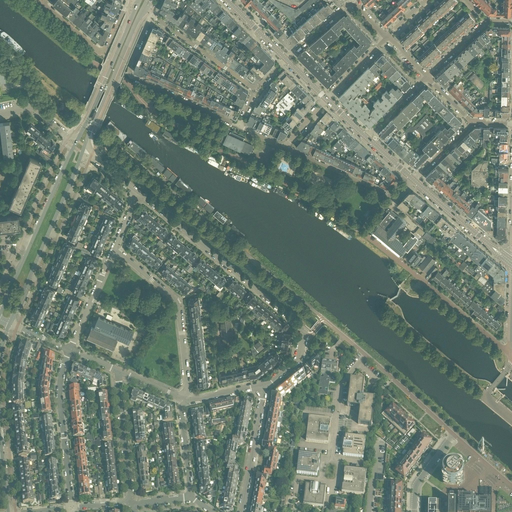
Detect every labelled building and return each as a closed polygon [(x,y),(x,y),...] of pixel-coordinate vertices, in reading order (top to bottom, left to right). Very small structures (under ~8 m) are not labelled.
[(55,0),(52,4),(65,14),(70,8),(60,0),(55,0)] [(165,0),(164,0),(163,4),(173,8),(175,9),(177,5),(165,0)] [(191,6),(194,9),(202,0),(196,0),(192,4),(191,6)] [(202,0),(194,9),(197,12),(208,0),(202,0)] [(200,15),(209,6),(215,0),(214,0),(208,0),(197,12),(200,15)] [(204,17),(205,16),(218,3),(215,0),(209,6),(210,7),(202,16),(204,17)] [(254,6),(257,10),(266,2),(264,0),(262,3),(260,0),(254,6)] [(257,10),(261,14),(267,8),(265,6),(271,1),(269,0),(268,0),(266,2),(257,10)] [(317,5),(320,8),(325,15),(326,15),(328,14),(328,13),(329,12),(330,12),(333,9),(331,7),(336,3),(338,5),(343,0),(335,0),(331,4),(330,5),(328,3),(325,6),(321,1),(319,3),(317,5)] [(375,7),(368,0),(362,0),(367,5),(369,4),(373,8),(375,7)] [(397,6),(395,8),(400,13),(403,10),(394,0),(393,2),(397,6)] [(394,0),(403,10),(404,10),(405,8),(403,6),(405,4),(400,0),(398,0),(398,1),(397,0),(394,0)] [(444,0),(443,2),(449,8),(453,4),(449,0),(444,0)] [(481,0),(478,4),(483,10),(489,4),(489,3),(490,1),(489,0),(487,0),(487,1),(485,0),(481,0)] [(438,1),(436,2),(445,12),(449,8),(443,2),(441,4),(438,1)] [(65,14),(69,17),(79,4),(78,2),(72,9),(70,8),(65,14)] [(437,7),(435,9),(441,16),(445,12),(436,2),(434,4),(437,7)] [(494,7),(493,7),(487,14),(488,15),(511,15),(511,14),(511,11),(504,11),(499,11),(499,9),(496,9),(497,8),(497,7),(496,6),(498,4),(497,2),(493,5),(494,7)] [(214,11),(215,12),(221,6),(218,3),(205,16),(207,18),(210,15),(210,14),(214,11)] [(504,5),(504,11),(511,11),(511,3),(499,3),(500,4),(504,5)] [(69,17),(72,20),(77,13),(76,12),(81,6),(79,4),(69,17)] [(163,4),(161,8),(177,15),(178,13),(176,12),(176,11),(174,10),(173,10),(173,8),(163,4)] [(483,10),(487,14),(493,7),(492,7),(489,4),(483,10)] [(261,14),(265,18),(277,7),(275,5),(271,8),(270,6),(267,8),(261,14)] [(316,8),(314,10),(322,18),(324,17),(324,16),(325,15),(320,8),(317,5),(315,7),(316,8)] [(389,5),(387,6),(397,16),(400,13),(395,8),(393,9),(389,5)] [(208,22),(210,23),(224,9),(221,6),(215,12),(216,14),(208,22)] [(390,12),(388,14),(393,20),(397,16),(387,6),(386,8),(390,12)] [(107,11),(106,13),(114,16),(116,12),(104,7),(103,9),(107,11)] [(174,20),(179,24),(190,8),(188,7),(182,15),(180,14),(180,15),(179,14),(174,20)] [(265,18),(269,22),(275,16),(273,14),(275,12),(276,13),(278,11),(279,9),(277,7),(265,18)] [(72,20),(75,22),(85,10),(84,8),(78,15),(77,13),(72,20)] [(177,15),(161,8),(161,9),(160,10),(161,11),(163,13),(164,13),(174,20),(179,14),(178,13),(177,15)] [(179,24),(182,26),(187,19),(186,18),(188,15),(190,16),(194,10),(192,9),(190,8),(179,24)] [(293,8),(289,19),(291,21),(298,16),(296,13),(296,10),(293,8)] [(314,14),(312,15),(318,22),(319,22),(320,21),(320,20),(322,18),(314,10),(313,8),(311,10),(314,14)] [(429,8),(428,10),(436,20),(441,16),(435,9),(434,8),(431,11),(429,8)] [(220,17),(221,18),(227,12),(224,9),(210,23),(213,25),(215,23),(214,22),(220,17)] [(75,22),(78,25),(84,19),(82,18),(87,11),(85,10),(75,22)] [(96,10),(96,13),(112,20),(114,16),(106,13),(106,15),(96,10)] [(428,14),(425,16),(432,24),(436,20),(428,10),(426,12),(428,14)] [(275,16),(269,22),(271,24),(273,26),(284,15),(284,14),(282,12),(280,11),(279,12),(280,13),(276,17),(275,16)] [(382,11),(380,13),(390,23),(393,20),(388,14),(386,15),(382,11)] [(218,23),(220,25),(230,15),(227,12),(221,18),(220,19),(221,21),(218,23)] [(310,17),(308,19),(314,25),(315,25),(316,24),(316,23),(318,22),(312,15),(309,12),(308,13),(307,14),(310,17)] [(468,12),(464,16),(473,25),(475,24),(472,21),(474,18),(468,12)] [(78,25),(82,28),(91,16),(92,14),(91,13),(85,20),(84,19),(78,25)] [(104,19),(103,21),(111,24),(112,20),(96,13),(97,17),(100,17),(104,19)] [(390,23),(380,13),(379,14),(383,19),(381,20),(386,26),(390,23)] [(104,61),(103,63),(103,64),(104,64),(104,63),(105,61),(110,51),(115,38),(122,23),(125,14),(111,46),(104,61)] [(182,26),(186,29),(195,16),(193,14),(189,20),(187,19),(182,26)] [(186,29),(189,31),(194,24),(193,23),(197,17),(199,18),(200,16),(197,14),(195,16),(186,29)] [(337,22),(341,27),(344,25),(342,23),(349,17),(346,14),(341,18),(337,22)] [(226,23),(227,24),(233,18),(230,15),(220,25),(217,29),(218,30),(226,23)] [(273,26),(277,30),(285,22),(283,20),(286,16),(284,15),(273,26)] [(82,28),(85,31),(90,24),(89,23),(93,18),(91,16),(82,28)] [(193,34),(203,19),(200,16),(199,18),(200,19),(196,25),(194,24),(189,31),(193,34)] [(421,16),(419,18),(428,28),(432,24),(425,16),(423,18),(421,16)] [(464,16),(460,20),(466,26),(468,24),(471,27),(473,25),(464,16)] [(301,19),(304,22),(310,29),(311,27),(312,27),(314,26),(313,25),(314,25),(308,19),(306,20),(303,17),(302,18),(301,19)] [(342,23),(344,25),(348,28),(354,22),(350,18),(349,17),(342,23)] [(221,33),(223,34),(236,21),(233,18),(227,24),(228,26),(221,33)] [(417,24),(418,25),(424,31),(428,28),(419,18),(417,20),(419,22),(417,24)] [(193,34),(196,36),(203,27),(201,26),(204,23),(205,24),(207,22),(203,19),(193,34)] [(291,21),(290,22),(296,29),(302,35),(304,34),(306,33),(306,32),(300,26),(298,27),(295,24),(294,25),(292,23),(295,20),(295,19),(294,19),(291,21)] [(85,31),(88,34),(96,24),(97,23),(95,20),(94,21),(95,22),(92,26),(90,24),(85,31)] [(274,32),(278,36),(286,28),(284,27),(286,25),(288,22),(286,20),(285,22),(277,30),(274,32)] [(297,22),(300,26),(306,32),(308,31),(310,30),(310,29),(304,22),(302,24),(299,20),(298,21),(297,22)] [(460,20),(455,24),(464,33),(466,32),(463,29),(466,26),(460,20)] [(99,38),(97,40),(100,43),(102,43),(103,41),(108,31),(111,24),(103,21),(100,25),(104,28),(104,29),(103,31),(102,34),(100,33),(99,38)] [(232,29),(233,30),(239,24),(236,21),(223,34),(225,36),(232,29)] [(331,27),(338,34),(342,31),(339,29),(341,27),(337,22),(331,27)] [(348,28),(352,33),(359,27),(354,22),(348,28)] [(88,34),(91,36),(97,30),(95,29),(98,25),(96,24),(88,34)] [(230,40),(231,39),(242,27),(239,24),(233,30),(235,32),(228,38),(230,40)] [(412,24),(411,26),(419,35),(424,31),(418,25),(415,27),(412,24)] [(455,24),(451,27),(457,34),(460,32),(463,35),(464,33),(455,24)] [(152,29),(151,30),(159,34),(164,36),(165,36),(165,35),(164,35),(166,33),(156,25),(153,26),(153,27),(152,29)] [(412,31),(409,33),(415,39),(419,35),(411,26),(409,28),(412,31)] [(120,81),(135,46),(143,27),(142,27),(128,61),(119,81),(120,81)] [(196,36),(200,39),(209,28),(207,27),(205,29),(203,27),(196,36)] [(238,35),(239,36),(245,30),(242,27),(231,39),(233,40),(238,35)] [(290,29),(293,33),(298,39),(300,37),(300,38),(302,36),(302,35),(296,29),(295,30),(292,27),(290,29)] [(327,30),(326,31),(333,39),(335,41),(340,36),(338,34),(331,27),(327,30)] [(352,33),(357,39),(364,33),(359,27),(352,33)] [(451,27),(447,31),(456,41),(458,39),(456,37),(458,35),(457,34),(451,27)] [(205,42),(210,35),(211,33),(209,31),(210,29),(209,28),(200,39),(205,42)] [(278,36),(285,44),(287,37),(286,36),(288,34),(289,30),(287,28),(286,28),(278,36)] [(96,40),(97,40),(99,38),(100,33),(97,30),(91,36),(96,40)] [(150,34),(165,41),(168,37),(164,36),(163,37),(158,35),(159,34),(151,30),(150,34)] [(234,44),(236,46),(248,34),(245,30),(239,36),(238,38),(239,39),(234,44)] [(287,37),(285,44),(288,47),(289,48),(290,47),(299,39),(298,39),(293,33),(292,34),(289,30),(288,34),(288,33),(290,35),(287,37)] [(490,38),(488,36),(488,33),(485,30),(480,34),(488,42),(490,41),(490,39),(489,39),(490,38)] [(325,32),(321,36),(329,46),(332,43),(330,41),(333,39),(326,31),(325,32)] [(447,31),(443,35),(450,43),(452,41),(454,43),(456,41),(447,31)] [(205,42),(209,45),(216,35),(217,34),(215,32),(214,33),(211,36),(210,35),(205,42)] [(404,32),(402,34),(411,43),(415,39),(409,33),(407,35),(404,32)] [(357,39),(361,43),(362,41),(367,36),(364,33),(357,39)] [(150,34),(148,38),(156,41),(157,40),(161,42),(161,43),(163,44),(163,45),(165,42),(164,42),(165,41),(150,34)] [(244,41),(245,42),(251,37),(248,34),(236,46),(238,47),(239,48),(242,46),(240,45),(244,41)] [(411,43),(402,34),(400,35),(403,38),(401,41),(407,47),(411,43)] [(480,34),(477,37),(486,47),(487,48),(490,45),(488,42),(480,34)] [(209,45),(213,48),(218,41),(215,39),(217,38),(217,37),(218,36),(216,35),(209,45)] [(443,35),(439,39),(447,49),(449,47),(447,45),(450,43),(443,35)] [(164,46),(166,47),(173,38),(172,38),(172,37),(170,36),(169,36),(168,37),(165,41),(164,42),(165,42),(166,43),(164,46)] [(329,46),(321,36),(316,40),(315,40),(322,48),(325,46),(327,48),(329,46)] [(367,36),(362,41),(367,46),(372,41),(368,37),(368,36),(367,36)] [(247,44),(243,48),(244,50),(254,40),(251,37),(245,42),(247,44)] [(477,37),(474,40),(480,47),(482,45),(484,48),(486,47),(477,37)] [(155,43),(156,41),(148,38),(146,42),(159,47),(160,45),(155,43)] [(174,39),(173,38),(166,47),(170,50),(176,41),(176,40),(174,39)] [(218,41),(213,48),(217,51),(222,44),(224,42),(220,39),(218,41)] [(439,39),(434,43),(440,50),(441,51),(444,48),(446,51),(447,49),(439,39)] [(254,40),(244,50),(246,51),(250,47),(251,49),(257,43),(254,40)] [(314,50),(317,53),(322,48),(315,40),(314,41),(314,42),(310,46),(314,50)] [(474,40),(470,44),(480,54),(482,56),(484,54),(482,52),(481,51),(480,49),(481,47),(480,47),(474,40)] [(170,50),(173,52),(180,43),(179,43),(179,42),(177,41),(176,41),(170,50)] [(361,43),(359,45),(364,49),(367,46),(362,41),(361,43)] [(181,44),(180,43),(173,52),(175,53),(177,55),(183,46),(183,45),(181,44)] [(216,54),(219,56),(227,45),(225,43),(225,44),(224,45),(222,44),(217,51),(216,54)] [(249,56),(251,57),(261,47),(257,43),(251,49),(254,51),(249,56)] [(434,43),(430,47),(439,57),(441,55),(438,52),(440,50),(434,43)] [(470,44),(467,47),(474,54),(476,52),(478,55),(480,54),(470,44)] [(229,46),(227,45),(219,56),(223,59),(227,52),(226,51),(228,47),(229,46)] [(354,45),(351,48),(356,53),(358,55),(364,49),(359,45),(357,47),(354,45)] [(152,50),(144,46),(144,47),(143,51),(150,54),(154,56),(155,56),(156,54),(155,54),(155,52),(152,50)] [(179,56),(180,57),(187,48),(186,48),(186,47),(184,46),(183,46),(177,55),(179,56)] [(223,59),(226,61),(236,47),(234,46),(229,53),(227,52),(223,59)] [(226,61),(230,64),(234,57),(233,56),(238,49),(236,47),(226,61)] [(251,57),(259,65),(263,61),(266,63),(270,59),(270,60),(272,58),(261,47),(251,57)] [(297,56),(303,61),(310,54),(313,51),(308,47),(305,49),(297,56)] [(430,47),(426,51),(432,57),(434,55),(437,58),(439,57),(430,47)] [(467,47),(464,50),(473,60),(475,58),(472,56),(474,54),(467,47)] [(184,56),(186,57),(190,51),(190,50),(188,49),(187,48),(180,57),(182,58),(184,56)] [(345,52),(346,53),(353,60),(354,59),(358,55),(356,53),(351,48),(347,51),(346,51),(345,52)] [(471,65),(473,67),(477,64),(473,60),(464,50),(460,53),(467,61),(468,59),(470,60),(473,63),(471,65)] [(146,59),(147,58),(148,58),(149,57),(150,54),(143,51),(139,58),(142,59),(146,61),(148,62),(148,61),(148,60),(146,59)] [(184,60),(187,62),(194,53),(193,53),(193,52),(191,51),(190,51),(186,57),(184,60)] [(310,54),(303,61),(308,66),(318,56),(313,51),(310,54)] [(426,51),(422,55),(431,64),(433,63),(430,60),(432,57),(426,51)] [(237,59),(234,57),(230,64),(234,67),(240,59),(243,54),(244,54),(241,52),(238,57),(239,57),(237,59)] [(187,62),(191,65),(197,56),(197,55),(195,54),(194,53),(187,62)] [(346,53),(341,58),(348,65),(352,61),(353,60),(346,53)] [(460,53),(456,57),(467,68),(469,66),(465,62),(467,61),(460,53)] [(234,67),(239,70),(245,62),(242,60),(245,56),(243,54),(240,59),(234,67)] [(431,64),(422,55),(418,59),(424,65),(426,63),(429,66),(431,64)] [(191,65),(194,68),(201,59),(200,58),(200,57),(198,56),(197,56),(191,65)] [(318,56),(308,66),(313,71),(323,61),(318,56)] [(379,56),(374,62),(377,64),(379,63),(380,64),(380,65),(384,61),(379,56)] [(456,57),(453,60),(460,67),(462,66),(465,70),(467,68),(456,57)] [(471,69),(470,70),(468,71),(463,77),(467,80),(469,78),(481,90),(482,90),(481,89),(485,85),(485,83),(475,73),(488,61),(484,57),(477,64),(473,67),(471,69)] [(136,73),(137,74),(141,66),(142,65),(140,64),(142,59),(139,58),(134,71),(136,72),(136,73)] [(239,70),(244,74),(248,68),(250,65),(247,63),(250,59),(248,58),(245,62),(239,70)] [(250,64),(252,66),(261,75),(275,62),(275,60),(272,58),(270,60),(270,59),(266,63),(263,61),(259,65),(260,67),(259,67),(254,62),(253,62),(253,61),(251,63),(250,64)] [(341,58),(336,63),(343,70),(344,69),(348,65),(341,58)] [(383,69),(384,70),(392,63),(387,58),(384,61),(380,65),(383,67),(383,69)] [(199,67),(204,61),(204,60),(202,59),(201,59),(194,68),(193,69),(195,70),(198,66),(199,67)] [(148,62),(142,75),(143,75),(144,77),(145,76),(146,77),(149,69),(147,69),(148,67),(149,64),(150,63),(150,61),(148,60),(148,61),(148,62)] [(323,61),(313,71),(318,76),(328,66),(328,65),(326,63),(323,60),(323,61)] [(453,60),(449,63),(461,76),(463,74),(458,69),(460,67),(453,60)] [(141,66),(137,74),(139,74),(140,74),(142,75),(148,62),(146,61),(143,66),(141,66)] [(198,76),(200,74),(201,72),(207,63),(206,62),(205,61),(204,61),(199,67),(201,68),(197,75),(198,76)] [(374,62),(368,67),(376,75),(379,72),(380,71),(378,69),(377,70),(376,69),(379,66),(377,64),(374,62)] [(207,63),(201,72),(203,73),(205,71),(207,72),(211,66),(211,65),(209,64),(208,64),(207,63)] [(332,74),(335,78),(338,75),(342,71),(343,70),(336,63),(333,66),(337,69),(332,74)] [(386,73),(389,76),(397,68),(392,63),(384,70),(381,74),(383,76),(386,73)] [(462,76),(461,76),(449,63),(446,66),(453,74),(454,72),(460,78),(462,76)] [(148,78),(149,78),(154,67),(155,67),(153,66),(151,70),(149,69),(146,77),(147,78),(148,78)] [(206,76),(208,77),(215,69),(214,68),(213,67),(212,66),(211,66),(207,72),(208,73),(206,76)] [(254,71),(252,72),(258,79),(261,75),(252,66),(250,68),(254,71)] [(328,66),(318,76),(322,81),(330,74),(330,73),(332,70),(328,66)] [(446,66),(442,70),(452,80),(454,78),(451,75),(453,74),(446,66)] [(153,80),(157,73),(158,69),(154,67),(149,78),(151,79),(152,80),(153,80)] [(368,67),(363,73),(371,81),(373,78),(375,80),(378,77),(376,75),(368,67)] [(165,86),(166,86),(174,70),(174,69),(172,68),(167,78),(166,77),(162,84),(163,85),(164,86),(165,86)] [(248,68),(244,74),(254,81),(256,81),(258,79),(252,72),(248,68)] [(389,76),(394,81),(402,73),(397,68),(389,76)] [(212,76),(213,77),(218,71),(218,70),(216,69),(215,69),(208,77),(210,79),(212,76)] [(173,89),(174,90),(182,71),(180,70),(175,81),(174,81),(170,88),(171,88),(172,89),(173,89)] [(275,82),(277,83),(283,78),(283,77),(284,76),(285,76),(286,75),(287,74),(286,72),(286,71),(285,70),(284,70),(283,70),(278,75),(280,77),(275,82)] [(442,70),(439,73),(446,80),(448,78),(450,81),(452,80),(442,70)] [(156,81),(158,82),(159,80),(159,81),(160,79),(160,78),(160,76),(161,76),(162,72),(160,71),(159,74),(157,73),(153,80),(154,80),(155,82),(156,81)] [(178,91),(181,84),(179,83),(184,73),(182,71),(174,90),(176,91),(177,92),(178,91)] [(213,81),(215,82),(221,73),(220,73),(220,72),(219,71),(218,71),(213,77),(211,80),(213,81)] [(172,73),(166,86),(168,87),(168,88),(170,88),(174,81),(173,81),(175,77),(173,76),(175,74),(172,73)] [(219,81),(220,82),(225,76),(225,75),(223,74),(222,74),(221,73),(215,82),(217,83),(219,81)] [(330,74),(322,81),(327,86),(328,86),(335,78),(332,74),(330,73),(330,74)] [(363,73),(359,77),(365,83),(368,81),(369,82),(371,81),(363,73)] [(399,85),(400,85),(406,78),(402,73),(394,81),(395,82),(397,82),(399,85)] [(435,77),(448,90),(452,86),(451,85),(446,80),(439,73),(435,76),(435,77)] [(283,80),(285,82),(290,77),(290,76),(289,74),(288,75),(287,74),(286,75),(285,76),(284,76),(283,77),(283,78),(277,83),(278,85),(283,80)] [(183,95),(185,95),(191,83),(189,82),(192,77),(189,76),(187,81),(182,93),(184,94),(183,95)] [(220,82),(219,85),(220,86),(222,87),(228,79),(227,78),(227,77),(226,76),(225,76),(220,82)] [(283,91),(284,90),(289,84),(291,83),(292,82),(294,80),(292,79),(293,78),(291,77),(290,77),(285,82),(287,84),(285,86),(281,89),(283,91)] [(359,77),(355,81),(364,90),(366,88),(364,85),(365,83),(359,77)] [(400,85),(398,87),(403,92),(411,84),(411,82),(406,78),(400,85)] [(225,86),(227,87),(232,81),(231,80),(230,79),(229,79),(228,79),(222,87),(223,89),(224,88),(225,86)] [(181,84),(178,91),(182,93),(187,81),(183,80),(181,84)] [(193,98),(196,91),(198,87),(196,86),(199,81),(197,80),(194,85),(189,97),(193,98)] [(289,91),(297,83),(297,82),(296,81),(295,81),(294,80),(292,82),(291,83),(289,84),(284,90),(285,92),(287,89),(289,91)] [(227,91),(229,92),(235,84),(235,83),(233,81),(232,81),(227,87),(229,88),(227,91)] [(279,87),(276,84),(273,81),(270,84),(272,86),(271,87),(277,91),(279,89),(277,88),(279,87)] [(355,81),(351,86),(357,92),(357,91),(359,90),(362,92),(364,90),(355,81)] [(448,90),(451,93),(461,83),(462,83),(461,81),(457,85),(456,83),(452,86),(448,90)] [(191,83),(185,95),(187,96),(189,97),(194,85),(191,83)] [(196,91),(193,98),(193,99),(194,99),(195,100),(196,100),(197,100),(202,89),(204,84),(202,83),(200,88),(198,87),(196,91)] [(290,109),(291,107),(292,105),(290,103),(292,100),(294,99),(294,98),(304,89),(298,84),(297,83),(289,91),(287,94),(284,97),(281,100),(280,101),(278,103),(276,105),(285,114),(286,112),(290,109)] [(372,90),(374,92),(376,90),(377,91),(382,86),(379,83),(377,85),(376,84),(375,85),(376,86),(372,90)] [(451,93),(454,96),(460,91),(462,89),(460,88),(463,85),(461,83),(451,93)] [(201,102),(204,95),(202,94),(205,89),(206,86),(204,84),(202,89),(197,100),(198,101),(199,102),(201,102)] [(234,92),(239,86),(237,84),(236,84),(235,84),(229,92),(228,93),(230,95),(232,91),(234,92)] [(245,98),(248,92),(239,86),(234,92),(238,93),(237,95),(245,98)] [(351,86),(347,90),(353,95),(354,96),(358,92),(357,91),(357,92),(351,86)] [(390,89),(391,91),(397,97),(403,92),(398,87),(396,89),(393,86),(390,89)] [(268,91),(277,97),(278,95),(276,93),(277,91),(271,87),(269,88),(269,90),(268,91)] [(424,87),(418,94),(419,96),(419,97),(420,98),(419,98),(422,101),(424,103),(426,101),(424,99),(422,96),(424,94),(423,94),(429,88),(428,87),(426,88),(424,87)] [(204,103),(205,104),(210,92),(211,89),(210,88),(209,90),(206,96),(204,95),(201,102),(202,103),(204,103)] [(425,96),(433,105),(435,103),(440,99),(429,88),(423,94),(424,94),(425,96)] [(460,91),(454,96),(457,99),(468,89),(466,88),(465,90),(463,88),(462,89),(460,91)] [(206,105),(208,106),(212,98),(210,97),(212,93),(214,93),(215,91),(211,89),(210,92),(205,104),(206,104),(206,105)] [(294,98),(294,99),(295,98),(297,99),(296,100),(298,102),(307,93),(304,89),(294,98)] [(468,89),(457,99),(460,103),(466,97),(469,94),(467,93),(470,90),(468,89)] [(346,104),(352,97),(353,95),(347,90),(339,97),(346,104)] [(386,90),(384,93),(393,102),(397,97),(391,91),(389,93),(386,90)] [(274,100),(277,97),(268,91),(268,92),(266,93),(266,94),(266,95),(274,100)] [(301,107),(311,97),(307,93),(298,102),(296,104),(298,106),(299,105),(301,107)] [(384,98),(383,99),(389,106),(393,102),(384,93),(382,95),(384,98)] [(418,94),(412,99),(419,106),(422,103),(421,102),(422,101),(419,98),(420,98),(419,97),(419,96),(418,94)] [(460,103),(464,106),(475,95),(473,94),(471,96),(469,94),(466,97),(460,103)] [(501,102),(501,104),(509,104),(509,101),(510,101),(510,99),(495,99),(492,99),(492,94),(490,94),(490,101),(496,101),(496,102),(501,102)] [(234,117),(236,118),(242,106),(242,105),(245,98),(237,95),(235,99),(234,101),(240,104),(239,105),(238,104),(236,109),(235,109),(232,117),(234,118),(234,117)] [(264,98),(263,98),(270,102),(272,104),(273,102),(274,100),(266,95),(265,95),(264,96),(264,98)] [(464,106),(467,109),(472,103),(471,102),(476,97),(475,95),(464,106)] [(346,104),(350,107),(359,98),(357,96),(354,99),(352,97),(346,104)] [(211,107),(212,107),(217,98),(215,97),(214,99),(212,98),(208,106),(211,107)] [(219,110),(220,111),(226,98),(224,97),(222,103),(220,102),(216,109),(218,110),(219,110)] [(290,103),(292,105),(298,110),(302,114),(303,115),(306,111),(306,112),(308,110),(307,110),(314,102),(315,102),(315,100),(314,100),(311,97),(301,107),(299,105),(298,106),(296,104),(295,103),(294,102),(292,100),(290,103)] [(489,116),(489,107),(484,106),(484,103),(482,103),(482,100),(484,100),(484,98),(483,97),(481,98),(482,99),(480,102),(480,104),(479,115),(489,116)] [(262,100),(261,102),(270,107),(270,108),(273,104),(272,104),(270,102),(263,98),(262,99),(262,100)] [(350,107),(355,112),(361,105),(360,105),(362,103),(360,102),(361,100),(359,98),(350,107)] [(378,99),(376,101),(385,110),(389,106),(383,99),(381,101),(378,99)] [(412,99),(408,104),(415,111),(420,106),(419,106),(412,99)] [(433,105),(438,110),(440,108),(441,109),(445,104),(440,99),(435,103),(433,105)] [(85,106),(83,111),(82,112),(85,114),(87,115),(90,116),(87,122),(88,123),(91,124),(92,121),(92,120),(96,122),(98,123),(101,124),(102,123),(102,122),(106,114),(105,114),(88,101),(87,101),(85,106)] [(227,114),(228,115),(234,102),(232,101),(229,106),(228,105),(224,113),(227,114)] [(376,106),(374,108),(381,114),(385,110),(376,101),(373,104),(376,106)] [(271,108),(270,108),(261,102),(260,102),(259,103),(259,105),(265,109),(266,107),(270,110),(271,108)] [(467,109),(470,112),(479,103),(477,102),(474,105),(472,103),(467,109)] [(473,115),(479,115),(480,104),(479,103),(470,112),(473,115)] [(355,112),(358,116),(367,107),(365,104),(362,107),(361,105),(355,112)] [(408,104),(402,109),(410,116),(415,111),(408,104)] [(438,110),(443,115),(445,113),(446,114),(450,109),(445,104),(441,109),(440,108),(438,110)] [(269,112),(265,109),(259,105),(258,107),(255,106),(253,110),(260,113),(261,111),(268,114),(269,112)] [(295,111),(294,112),(300,117),(301,117),(302,116),(302,115),(302,114),(298,110),(292,105),(291,107),(292,108),(295,111)] [(128,109),(128,110),(137,116),(138,116),(139,115),(139,113),(130,107),(129,108),(128,109)] [(360,117),(363,120),(369,113),(367,111),(368,111),(369,112),(371,110),(370,109),(367,107),(358,116),(359,117),(360,117)] [(489,107),(489,116),(508,116),(509,115),(509,110),(498,110),(495,110),(495,107),(489,107)] [(372,111),(371,113),(376,119),(381,114),(374,108),(372,110),(372,111)] [(402,109),(398,114),(405,121),(410,116),(402,109)] [(445,124),(448,120),(450,118),(451,119),(455,114),(450,109),(446,114),(445,113),(443,115),(446,118),(442,121),(442,122),(444,124),(445,123),(445,124)] [(294,112),(290,116),(296,121),(298,120),(299,120),(300,118),(300,117),(294,112)] [(321,127),(331,116),(327,112),(321,119),(325,122),(323,123),(322,124),(319,121),(317,123),(321,127)] [(369,113),(363,120),(364,121),(365,122),(369,126),(374,122),(374,121),(375,121),(375,120),(376,119),(371,113),(370,113),(369,113)] [(296,121),(290,116),(288,114),(285,118),(286,120),(293,125),(294,125),(295,124),(295,123),(296,121)] [(398,114),(392,120),(400,126),(403,123),(404,124),(406,123),(405,122),(405,121),(398,114)] [(421,146),(426,151),(430,155),(434,151),(427,144),(427,143),(422,139),(424,137),(427,134),(424,132),(434,122),(431,118),(429,116),(427,114),(414,126),(412,124),(412,125),(405,131),(406,132),(408,134),(411,137),(413,139),(421,146)] [(451,125),(450,125),(452,127),(454,124),(455,125),(460,119),(455,114),(451,119),(450,118),(448,120),(452,124),(451,125)] [(250,125),(252,125),(255,118),(251,116),(247,123),(248,124),(249,125),(250,125)] [(264,131),(269,120),(268,119),(269,117),(267,116),(265,118),(260,129),(261,130),(262,131),(263,131),(264,131)] [(330,126),(335,120),(331,116),(321,127),(323,129),(327,124),(330,126)] [(260,121),(257,128),(259,129),(260,129),(265,118),(264,117),(262,120),(261,119),(260,120),(260,121)] [(256,127),(257,128),(260,121),(260,120),(255,118),(252,125),(254,126),(254,127),(256,128),(256,127)] [(293,125),(286,120),(285,118),(281,123),(289,130),(291,128),(292,128),(293,127),(292,126),(293,125)] [(270,134),(272,135),(275,129),(275,128),(271,126),(272,121),(270,119),(269,120),(264,131),(265,132),(268,133),(270,134)] [(449,128),(450,129),(452,130),(453,130),(454,131),(461,124),(460,123),(462,121),(460,119),(455,125),(454,124),(452,127),(450,125),(448,127),(449,128)] [(147,122),(147,123),(156,129),(158,129),(158,127),(158,126),(149,120),(148,121),(147,122)] [(328,128),(325,131),(327,133),(329,135),(339,123),(335,120),(330,126),(331,128),(329,130),(328,128)] [(379,135),(383,138),(391,130),(395,126),(399,129),(401,127),(400,126),(392,120),(379,133),(379,135)] [(0,123),(0,131),(10,130),(9,122),(0,123)] [(28,135),(29,135),(35,128),(30,124),(28,123),(24,128),(25,129),(25,130),(29,134),(28,135)] [(323,129),(321,127),(317,123),(315,125),(315,126),(314,128),(320,133),(324,129),(323,129)] [(335,135),(343,127),(339,123),(329,135),(327,136),(331,140),(335,135)] [(403,130),(405,131),(412,125),(409,123),(408,124),(408,125),(403,130)] [(108,126),(116,133),(118,133),(119,132),(119,130),(111,124),(109,124),(108,125),(108,126)] [(440,128),(441,128),(449,136),(454,131),(453,130),(452,130),(450,129),(449,128),(448,129),(445,126),(444,125),(440,128)] [(275,136),(277,137),(281,129),(275,127),(275,128),(275,129),(272,135),(273,136),(274,136),(275,136)] [(283,131),(281,129),(277,137),(278,138),(279,139),(280,138),(282,139),(289,131),(285,128),(285,127),(283,131)] [(339,139),(347,131),(343,127),(335,135),(338,138),(339,139)] [(469,133),(475,139),(477,137),(479,137),(479,136),(479,127),(475,127),(469,133)] [(30,135),(34,138),(40,132),(35,128),(29,135),(29,136),(30,135)] [(316,137),(320,133),(314,128),(313,129),(311,129),(310,131),(311,132),(310,132),(316,137)] [(437,134),(444,141),(449,136),(441,128),(436,133),(437,134)] [(0,131),(0,132),(1,140),(11,139),(10,130),(0,131)] [(383,138),(387,142),(393,136),(392,134),(393,132),(391,130),(383,138)] [(229,131),(229,134),(228,134),(225,133),(224,135),(221,134),(219,138),(222,139),(221,141),(224,143),(223,143),(240,151),(240,150),(249,154),(250,151),(252,153),(254,149),(252,149),(253,146),(244,142),(245,141),(243,141),(245,139),(229,131)] [(338,149),(351,134),(347,131),(339,139),(342,142),(340,144),(337,141),(334,145),(338,149)] [(34,139),(39,143),(45,135),(42,132),(42,133),(40,132),(34,138),(34,139)] [(165,133),(165,135),(174,140),(176,140),(177,138),(176,137),(167,132),(166,132),(165,133)] [(309,133),(306,136),(309,137),(312,138),(314,139),(314,140),(315,140),(317,138),(316,137),(310,132),(310,133),(309,133)] [(466,136),(472,142),(476,146),(477,144),(474,141),(475,139),(469,133),(466,136)] [(338,149),(336,150),(341,152),(342,151),(341,150),(344,146),(345,145),(347,147),(355,138),(351,134),(338,149)] [(437,134),(432,139),(439,146),(444,141),(437,134)] [(39,143),(43,147),(49,140),(48,138),(45,135),(39,143)] [(387,142),(392,147),(400,139),(394,135),(393,136),(387,142)] [(463,139),(473,149),(474,148),(470,144),(472,142),(466,136),(463,139)] [(352,149),(359,142),(355,138),(347,147),(351,150),(352,149)] [(392,147),(397,152),(405,144),(402,141),(403,140),(401,138),(400,139),(392,147)] [(1,140),(2,148),(12,147),(11,139),(1,140)] [(432,139),(427,144),(434,151),(439,146),(432,139)] [(463,139),(460,142),(466,149),(468,151),(469,152),(473,149),(463,139)] [(49,140),(43,147),(39,151),(38,153),(42,157),(44,154),(42,152),(45,148),(45,149),(47,152),(48,151),(49,152),(49,151),(50,152),(50,151),(51,151),(51,150),(52,150),(52,149),(52,148),(53,146),(53,145),(54,144),(54,143),(51,140),(51,141),(49,140)] [(296,147),(303,150),(306,142),(302,140),(296,147)] [(303,150),(308,152),(311,145),(306,142),(303,150)] [(357,152),(362,145),(359,142),(352,149),(353,149),(353,148),(357,152)] [(457,145),(466,155),(469,152),(468,151),(466,149),(460,142),(457,145)] [(397,152),(403,156),(410,149),(405,144),(397,152)] [(133,148),(141,155),(143,155),(144,153),(144,152),(136,145),(134,145),(133,147),(133,148)] [(308,152),(313,154),(316,147),(311,145),(308,152)] [(357,160),(366,149),(362,145),(357,152),(356,153),(353,156),(352,157),(353,158),(354,159),(356,159),(357,160)] [(453,149),(460,155),(461,153),(465,157),(466,155),(457,145),(453,149)] [(12,147),(2,148),(3,156),(13,155),(12,147)] [(313,154),(318,157),(321,149),(316,147),(313,154)] [(318,157),(323,159),(326,151),(327,150),(324,148),(323,150),(321,149),(318,157)] [(332,163),(336,156),(333,155),(335,150),(333,149),(332,152),(331,154),(327,161),(332,163)] [(365,159),(370,153),(366,149),(357,160),(362,163),(364,160),(365,159)] [(403,156),(408,161),(415,153),(410,149),(403,156)] [(450,152),(460,161),(462,160),(458,156),(460,155),(453,149),(450,152)] [(323,159),(327,161),(331,154),(326,151),(323,159)] [(420,156),(412,165),(415,168),(416,168),(417,168),(430,155),(426,151),(420,156)] [(483,160),(475,168),(472,170),(471,187),(487,187),(487,185),(488,171),(488,170),(488,160),(488,156),(488,151),(485,151),(485,158),(484,158),(484,160),(483,160)] [(408,161),(412,165),(420,156),(416,152),(415,153),(408,161)] [(447,155),(453,161),(455,159),(459,163),(460,161),(450,152),(447,155)] [(364,160),(362,163),(364,164),(368,160),(370,162),(375,157),(370,153),(365,159),(364,160)] [(337,166),(341,158),(339,157),(340,156),(337,154),(336,156),(332,163),(337,166)] [(447,155),(444,158),(456,169),(457,168),(456,166),(452,162),(453,161),(447,155)] [(29,157),(22,174),(33,179),(41,162),(29,157)] [(379,161),(375,157),(370,162),(369,164),(372,167),(373,168),(375,166),(379,161)] [(342,168),(346,160),(345,160),(341,158),(337,166),(342,168)] [(441,161),(447,167),(449,165),(453,169),(455,171),(456,169),(444,158),(441,161)] [(347,170),(350,163),(346,160),(342,168),(347,170)] [(151,164),(159,170),(161,170),(162,169),(161,168),(153,161),(152,161),(151,162),(151,164)] [(379,170),(380,171),(380,170),(384,165),(379,161),(375,166),(379,170)] [(450,176),(451,175),(452,175),(446,168),(447,167),(441,161),(438,164),(447,174),(450,176)] [(352,172),(355,165),(350,163),(347,170),(352,172)] [(438,164),(435,167),(441,173),(442,174),(443,175),(445,174),(446,175),(447,174),(438,164)] [(357,175),(360,168),(360,167),(355,165),(352,172),(357,175)] [(380,170),(380,171),(379,171),(391,184),(395,180),(396,180),(397,179),(397,178),(398,177),(384,165),(380,170)] [(426,177),(432,182),(437,175),(438,176),(440,175),(441,173),(435,167),(426,176),(426,177)] [(362,177),(365,171),(360,168),(357,175),(362,177)] [(374,170),(372,169),(371,172),(368,180),(373,182),(376,176),(373,174),(374,173),(375,171),(374,170)] [(362,177),(368,180),(371,172),(369,171),(368,172),(365,171),(362,177)] [(382,177),(381,179),(388,187),(391,184),(379,171),(379,173),(378,174),(382,177)] [(22,174),(16,189),(27,193),(33,179),(22,174)] [(166,176),(174,183),(176,183),(177,182),(177,180),(169,174),(167,174),(166,175),(166,176)] [(388,187),(381,179),(377,175),(374,183),(386,188),(388,187)] [(432,182),(435,185),(441,179),(438,176),(437,175),(432,182)] [(439,189),(443,192),(453,180),(456,176),(455,175),(453,177),(451,175),(450,176),(449,178),(448,179),(439,189)] [(435,185),(439,189),(448,179),(444,176),(441,179),(435,185)] [(92,192),(94,189),(100,182),(98,180),(99,180),(96,177),(95,178),(94,178),(93,177),(90,181),(91,181),(87,186),(89,187),(87,189),(90,192),(91,190),(92,192)] [(449,197),(450,198),(457,188),(459,186),(453,180),(443,192),(444,193),(449,197)] [(94,189),(98,193),(105,185),(102,183),(100,182),(94,189)] [(178,186),(186,193),(187,192),(188,191),(188,190),(180,183),(179,183),(178,184),(178,186)] [(98,193),(103,197),(109,190),(108,188),(105,185),(98,193)] [(450,198),(453,200),(461,191),(457,188),(450,198)] [(456,203),(460,206),(465,200),(469,196),(467,194),(471,189),(469,188),(467,190),(465,193),(456,203)] [(27,193),(16,189),(9,205),(20,210),(27,193)] [(103,197),(101,200),(105,204),(108,201),(114,193),(111,190),(111,191),(109,190),(103,197)] [(461,191),(453,200),(456,203),(465,193),(464,191),(463,191),(462,193),(461,191)] [(291,198),(291,197),(282,192),(280,192),(279,193),(280,195),(289,200),(290,199),(291,198)] [(409,200),(410,199),(415,193),(414,192),(409,192),(402,199),(409,205),(410,204),(410,203),(411,202),(409,200)] [(470,197),(467,201),(465,200),(460,206),(463,209),(472,199),(476,194),(474,192),(470,197)] [(108,201),(112,205),(118,198),(117,196),(118,196),(114,193),(108,201)] [(411,201),(414,203),(419,197),(415,193),(410,199),(409,200),(411,202),(411,201)] [(119,197),(118,198),(112,205),(119,210),(120,208),(121,207),(120,207),(122,205),(121,204),(123,202),(123,201),(120,198),(120,199),(119,198),(120,198),(119,197)] [(414,203),(419,207),(424,201),(419,197),(414,203)] [(408,206),(409,205),(402,199),(397,205),(405,211),(406,209),(406,210),(409,207),(408,206)] [(463,209),(472,216),(478,209),(479,208),(478,208),(478,209),(476,208),(479,204),(477,202),(475,205),(473,204),(472,205),(470,204),(474,200),(472,199),(463,209)] [(199,204),(207,210),(209,210),(210,209),(210,208),(202,201),(200,201),(199,202),(199,204)] [(419,207),(423,211),(428,204),(424,201),(419,207)] [(79,209),(88,213),(90,209),(91,209),(92,206),(82,202),(81,205),(80,204),(79,209)] [(422,212),(419,215),(424,219),(433,208),(428,204),(423,211),(422,212)] [(304,208),(305,209),(314,215),(315,214),(316,213),(315,212),(306,206),(305,207),(304,208)] [(430,216),(432,218),(437,212),(433,208),(424,219),(422,220),(425,222),(430,216)] [(78,210),(76,214),(86,218),(87,215),(88,215),(89,213),(88,213),(79,209),(79,211),(78,210)] [(141,220),(147,214),(147,213),(143,209),(140,212),(141,213),(137,218),(138,219),(136,221),(139,223),(141,220)] [(472,216),(472,217),(473,218),(480,223),(485,228),(486,229),(486,225),(493,225),(495,225),(495,221),(495,216),(496,213),(496,209),(489,209),(489,218),(478,209),(472,216)] [(403,230),(401,228),(406,222),(401,217),(398,215),(398,216),(391,210),(381,221),(373,231),(380,237),(383,240),(389,245),(390,246),(401,254),(405,249),(407,250),(407,251),(417,240),(419,237),(413,233),(411,231),(405,237),(408,240),(404,244),(403,244),(396,238),(395,237),(396,237),(394,236),(397,233),(399,235),(403,230)] [(104,212),(103,215),(104,215),(103,217),(105,218),(104,221),(112,224),(113,225),(115,220),(108,216),(109,214),(104,212)] [(432,218),(436,222),(441,216),(437,212),(432,218)] [(316,215),(316,216),(325,222),(326,222),(327,221),(327,219),(318,213),(317,214),(316,215)] [(76,218),(75,220),(84,224),(85,222),(84,221),(86,218),(76,214),(75,218),(76,218)] [(141,220),(145,224),(152,217),(149,214),(148,215),(147,214),(141,220)] [(215,217),(223,224),(225,224),(226,223),(226,221),(218,215),(216,215),(215,216),(215,217)] [(17,216),(8,217),(10,229),(19,228),(18,218),(17,216)] [(439,227),(440,226),(446,219),(441,216),(436,222),(435,223),(434,224),(436,226),(439,228),(439,227)] [(8,217),(0,217),(0,224),(1,230),(10,229),(8,217)] [(145,224),(149,227),(155,221),(153,219),(154,218),(152,217),(145,224)] [(442,229),(446,233),(449,229),(447,227),(451,223),(446,219),(440,226),(443,228),(442,229)] [(73,221),(71,225),(81,229),(82,226),(83,226),(84,224),(75,220),(74,222),(73,221)] [(104,221),(101,226),(110,230),(112,227),(111,226),(112,224),(104,221)] [(149,227),(154,231),(160,223),(158,222),(157,222),(155,221),(149,227)] [(154,231),(158,234),(164,228),(162,226),(162,225),(160,223),(154,231)] [(446,233),(451,237),(457,229),(451,223),(447,227),(449,229),(446,233)] [(69,231),(79,235),(81,233),(80,232),(81,229),(71,225),(70,229),(71,229),(70,231),(69,230),(69,231)] [(493,225),(493,234),(498,239),(505,236),(506,234),(506,225),(495,225),(493,225)] [(101,226),(99,231),(107,235),(108,232),(109,232),(110,230),(101,226)] [(164,228),(158,234),(160,236),(159,238),(161,239),(168,231),(166,230),(167,229),(164,227),(164,228)] [(230,228),(230,229),(238,236),(239,236),(240,235),(240,234),(232,227),(231,227),(230,228)] [(415,232),(421,237),(425,232),(419,228),(415,232)] [(451,237),(450,237),(455,242),(457,243),(460,246),(467,237),(462,233),(457,229),(451,237)] [(79,235),(69,231),(67,235),(68,235),(67,237),(77,241),(79,239),(77,238),(79,235)] [(99,231),(97,236),(105,239),(106,239),(107,237),(107,236),(107,235),(99,231)] [(431,236),(426,232),(423,236),(427,240),(431,236)] [(165,243),(166,244),(169,246),(170,245),(176,238),(176,237),(172,234),(165,243)] [(95,235),(93,240),(94,241),(95,241),(104,245),(105,242),(104,241),(105,239),(97,236),(95,235)] [(130,246),(131,247),(137,240),(137,241),(139,238),(135,235),(134,235),(133,237),(131,236),(129,239),(130,240),(129,240),(129,241),(127,244),(127,245),(129,246),(130,246)] [(416,244),(418,246),(424,239),(422,237),(416,244)] [(467,237),(460,246),(463,248),(465,250),(467,252),(468,251),(471,253),(477,246),(467,237)] [(170,245),(174,248),(181,241),(178,239),(177,239),(176,238),(170,245)] [(135,251),(141,244),(137,241),(137,240),(131,247),(133,249),(132,250),(134,251),(135,251)] [(95,241),(93,246),(101,250),(102,248),(103,248),(104,245),(95,241)] [(174,248),(178,252),(184,245),(183,244),(183,243),(181,241),(174,248)] [(62,248),(63,248),(71,252),(73,248),(74,249),(75,246),(65,242),(64,244),(64,243),(62,248)] [(139,254),(140,254),(145,248),(141,244),(135,251),(137,252),(137,253),(138,255),(139,254)] [(178,252),(183,255),(189,248),(187,246),(186,246),(184,245),(178,252)] [(83,248),(82,250),(91,254),(92,252),(100,255),(102,250),(101,250),(93,246),(91,249),(90,249),(89,251),(83,248)] [(470,254),(475,259),(483,250),(477,246),(471,253),(470,254)] [(61,249),(59,253),(69,257),(70,254),(71,254),(72,252),(71,252),(63,248),(62,250),(61,249)] [(142,257),(144,258),(150,251),(145,248),(140,254),(140,255),(140,256),(141,257),(142,257)] [(183,255),(187,259),(193,252),(191,251),(191,250),(189,248),(183,255)] [(457,250),(455,253),(459,257),(462,254),(465,250),(463,248),(461,251),(460,252),(457,250)] [(86,261),(94,265),(95,265),(98,260),(90,257),(91,254),(82,250),(81,253),(87,255),(86,257),(87,258),(86,261)] [(408,260),(411,263),(418,254),(414,250),(407,258),(409,260),(408,260)] [(480,263),(487,254),(483,250),(475,259),(480,263)] [(148,261),(154,255),(150,251),(144,258),(146,259),(145,260),(147,262),(148,261)] [(193,251),(193,252),(187,259),(189,261),(188,262),(190,264),(197,256),(195,254),(196,254),(193,251)] [(59,257),(58,259),(66,263),(67,263),(68,261),(68,260),(69,257),(59,253),(58,257),(59,257)] [(157,253),(155,255),(154,255),(148,261),(148,262),(148,263),(150,264),(151,264),(152,265),(158,258),(157,258),(159,255),(157,253)] [(418,254),(411,263),(413,265),(414,264),(416,265),(420,261),(422,263),(426,257),(424,255),(422,257),(418,254)] [(481,275),(494,260),(487,254),(480,263),(477,266),(474,270),(478,273),(481,275)] [(435,260),(430,255),(420,267),(425,271),(435,260)] [(56,263),(55,265),(65,269),(66,266),(65,266),(66,263),(58,259),(57,258),(55,262),(56,263)] [(158,258),(152,265),(153,265),(152,266),(152,267),(154,268),(155,267),(157,269),(163,261),(162,259),(161,260),(158,258)] [(194,267),(196,268),(198,270),(199,269),(205,262),(203,259),(202,260),(201,259),(194,267)] [(485,279),(487,281),(488,281),(489,280),(494,275),(501,266),(494,260),(481,275),(481,276),(485,279)] [(86,261),(84,266),(93,270),(94,267),(93,267),(94,265),(86,261)] [(458,267),(462,270),(464,269),(468,265),(464,261),(458,267)] [(167,264),(165,262),(162,266),(164,268),(160,272),(162,273),(162,274),(162,275),(163,276),(164,276),(165,275),(165,276),(171,269),(168,266),(169,265),(167,264)] [(199,269),(203,273),(210,265),(208,263),(206,264),(205,262),(199,269)] [(54,266),(52,270),(62,274),(63,271),(64,271),(65,269),(55,265),(55,266),(54,266)] [(203,273),(208,276),(213,269),(212,268),(212,267),(210,265),(203,273)] [(427,273),(430,276),(437,268),(433,265),(427,273)] [(84,266),(82,271),(90,275),(91,273),(92,273),(93,270),(84,266)] [(493,280),(495,281),(505,281),(505,270),(501,266),(494,275),(489,280),(493,280)] [(169,279),(175,272),(171,269),(165,276),(166,277),(166,278),(168,279),(169,279)] [(208,276),(212,280),(218,272),(216,270),(215,271),(213,269),(208,276)] [(478,279),(475,277),(474,277),(464,269),(462,270),(476,282),(481,287),(482,288),(487,281),(485,279),(481,276),(478,279)] [(51,275),(59,279),(60,280),(61,277),(60,277),(62,274),(52,270),(51,273),(51,274),(51,275)] [(175,272),(169,279),(169,280),(171,281),(172,281),(173,283),(179,276),(181,273),(177,270),(175,272)] [(79,276),(88,280),(89,278),(90,278),(90,276),(90,275),(82,271),(80,271),(78,275),(79,276)] [(437,271),(432,277),(438,282),(444,276),(447,273),(445,272),(442,275),(437,271)] [(216,283),(222,277),(220,275),(220,274),(218,272),(212,280),(216,283)] [(59,279),(51,275),(50,275),(48,279),(49,280),(48,282),(58,286),(59,283),(58,283),(59,279)] [(79,276),(77,281),(86,285),(87,282),(88,280),(79,276)] [(177,286),(183,279),(179,276),(173,283),(175,284),(175,285),(176,286),(177,286)] [(222,285),(226,280),(225,279),(225,278),(222,276),(222,277),(216,283),(214,286),(218,289),(220,291),(223,287),(222,285)] [(438,282),(443,286),(449,280),(450,279),(449,278),(448,280),(444,276),(438,282)] [(180,288),(182,289),(187,283),(183,279),(177,286),(178,286),(178,287),(179,289),(180,288)] [(229,288),(232,290),(237,283),(238,282),(235,280),(234,281),(233,279),(226,288),(228,289),(229,288)] [(75,280),(73,285),(75,286),(83,290),(84,288),(85,288),(86,285),(77,281),(75,280)] [(443,286),(449,291),(454,285),(456,283),(455,282),(453,284),(449,280),(443,286)] [(488,281),(487,281),(482,288),(501,304),(501,303),(504,300),(504,299),(503,298),(505,295),(495,287),(494,286),(493,286),(493,285),(488,281)] [(495,281),(495,287),(505,295),(505,281),(495,281)] [(187,283),(182,289),(182,290),(181,291),(183,292),(184,292),(186,293),(189,289),(191,291),(193,288),(187,283)] [(232,290),(236,294),(242,286),(241,285),(240,286),(237,283),(232,290)] [(449,291),(455,296),(460,290),(458,288),(459,287),(457,286),(456,286),(454,285),(449,291)] [(42,292),(43,293),(52,296),(53,293),(55,293),(56,291),(46,286),(45,288),(44,288),(42,292)] [(73,291),(81,295),(82,296),(83,294),(85,290),(83,290),(75,286),(74,289),(72,289),(71,291),(65,288),(64,291),(72,294),(73,291)] [(242,286),(236,294),(240,297),(246,290),(244,289),(244,288),(242,286)] [(455,296),(461,301),(466,295),(464,293),(465,292),(463,291),(462,291),(460,290),(455,296)] [(70,298),(69,301),(77,305),(78,305),(80,300),(71,296),(72,294),(64,291),(63,294),(64,295),(64,293),(68,295),(67,297),(70,298)] [(247,305),(253,298),(255,296),(251,292),(251,293),(250,292),(246,295),(248,297),(246,299),(246,300),(247,301),(245,304),(247,305)] [(42,294),(40,298),(50,302),(51,299),(52,299),(53,297),(52,296),(43,293),(42,294)] [(461,301),(467,306),(472,300),(470,298),(471,297),(469,296),(468,296),(466,295),(461,301)] [(190,304),(190,305),(199,304),(198,296),(194,297),(195,298),(190,299),(190,301),(189,301),(189,302),(189,304),(190,304)] [(39,302),(38,304),(48,308),(49,305),(48,305),(50,302),(40,298),(38,301),(39,302)] [(247,305),(252,308),(257,301),(257,300),(256,299),(255,299),(253,298),(247,305)] [(473,312),(477,315),(482,309),(483,308),(479,305),(479,304),(477,302),(476,303),(472,300),(467,306),(467,307),(470,310),(473,313),(473,312)] [(69,301),(66,306),(75,310),(77,308),(76,307),(77,305),(69,301)] [(252,308),(256,312),(261,305),(260,303),(260,302),(258,301),(257,301),(252,308)] [(35,308),(45,313),(47,313),(48,311),(47,310),(48,308),(38,304),(38,305),(37,305),(35,308)] [(256,312),(253,315),(258,318),(260,315),(266,308),(265,308),(265,307),(264,306),(263,306),(261,305),(256,312)] [(66,306),(64,312),(72,315),(73,313),(74,313),(75,310),(66,306)] [(34,313),(34,314),(43,319),(45,316),(43,316),(45,313),(35,308),(34,312),(34,313)] [(260,318),(263,320),(270,312),(270,311),(268,310),(267,310),(266,308),(260,315),(261,316),(260,318)] [(477,315),(483,320),(488,314),(487,312),(487,311),(485,309),(484,310),(482,309),(477,315)] [(64,312),(62,317),(70,320),(71,318),(72,318),(73,316),(72,315),(64,312)] [(267,321),(269,322),(274,315),(272,314),(272,313),(271,312),(270,312),(263,320),(266,322),(267,321)] [(43,319),(34,314),(33,314),(31,318),(32,319),(31,321),(40,326),(42,323),(41,322),(42,318),(43,319)] [(483,320),(489,325),(495,319),(493,317),(493,316),(491,314),(490,315),(488,314),(483,320)] [(269,322),(273,326),(278,319),(278,318),(277,317),(276,317),(274,315),(269,322)] [(62,317),(60,322),(69,326),(70,323),(69,322),(70,320),(62,317)] [(130,340),(134,332),(126,329),(123,327),(111,322),(101,318),(99,317),(94,328),(92,327),(91,327),(90,330),(88,335),(87,337),(106,346),(114,349),(116,343),(118,338),(125,341),(127,338),(130,340)] [(220,319),(223,345),(234,344),(231,318),(220,319)] [(273,326),(277,329),(282,322),(281,321),(281,320),(279,319),(278,319),(273,326)] [(495,319),(489,325),(495,330),(501,324),(499,322),(499,321),(497,319),(496,320),(495,319)] [(284,320),(282,322),(277,329),(276,330),(278,331),(280,329),(282,331),(285,327),(286,329),(289,325),(288,324),(288,323),(284,320)] [(60,322),(58,326),(66,330),(67,328),(68,328),(69,326),(60,322)] [(67,331),(66,330),(58,326),(56,330),(55,329),(54,331),(64,336),(65,336),(66,334),(67,331)] [(259,341),(254,345),(253,346),(259,352),(264,348),(259,341)] [(18,350),(19,350),(28,353),(30,348),(31,348),(32,346),(22,343),(21,345),(20,345),(18,350)] [(290,346),(281,345),(278,344),(277,347),(280,347),(280,351),(289,353),(289,351),(290,351),(290,346)] [(18,351),(17,355),(27,358),(28,355),(29,356),(29,353),(28,353),(19,350),(19,352),(18,351)] [(271,353),(272,354),(277,361),(279,363),(283,360),(283,359),(284,358),(281,354),(279,355),(277,352),(275,354),(273,351),(271,353)] [(44,354),(43,360),(53,361),(53,359),(54,359),(55,356),(54,356),(54,355),(48,354),(49,353),(45,353),(45,354),(44,354)] [(272,354),(268,358),(273,365),(274,364),(276,363),(276,362),(277,361),(272,354)] [(16,361),(25,364),(26,360),(27,358),(17,355),(16,359),(16,361)] [(305,366),(305,367),(309,372),(313,369),(314,369),(314,370),(314,371),(315,371),(315,372),(316,372),(317,372),(318,372),(318,371),(319,370),(319,369),(319,368),(318,368),(319,365),(320,365),(320,360),(320,358),(318,357),(316,358),(315,358),(309,363),(307,365),(305,366)] [(268,358),(263,361),(269,368),(271,366),(272,367),(273,366),(273,365),(268,358)] [(242,368),(243,371),(244,379),(247,378),(247,379),(250,379),(248,367),(247,367),(243,368),(241,360),(239,360),(240,366),(241,366),(242,368)] [(14,365),(14,370),(23,371),(24,370),(25,370),(25,367),(26,364),(25,364),(16,361),(15,365),(14,365)] [(263,361),(259,365),(265,372),(265,371),(266,371),(267,370),(267,369),(269,368),(263,361)] [(325,398),(327,396),(329,383),(331,374),(330,374),(332,363),(329,362),(323,362),(321,375),(324,375),(323,378),(320,378),(318,397),(325,398)] [(332,363),(330,374),(331,374),(329,383),(334,384),(335,384),(335,383),(336,373),(337,373),(338,364),(332,363)] [(71,375),(71,376),(76,378),(77,375),(80,367),(75,364),(72,370),(73,371),(71,375)] [(254,369),(258,377),(262,374),(263,374),(264,373),(264,372),(265,372),(259,365),(254,369)] [(251,367),(248,367),(250,379),(251,378),(251,379),(253,379),(253,378),(258,377),(254,369),(253,366),(251,367)] [(81,381),(82,377),(86,369),(80,367),(77,375),(80,377),(79,380),(81,381)] [(300,370),(306,377),(309,375),(311,374),(309,372),(305,367),(304,368),(303,367),(300,370)] [(82,377),(88,380),(91,372),(86,369),(82,377)] [(298,371),(295,373),(302,381),(306,377),(300,370),(299,371),(298,371)] [(88,380),(94,382),(97,374),(91,372),(88,380)] [(293,376),(291,378),(297,385),(302,381),(295,373),(293,375),(293,376)] [(93,384),(97,386),(98,383),(101,382),(103,377),(97,374),(94,382),(93,384)] [(228,382),(226,375),(221,376),(221,374),(219,374),(220,383),(223,383),(223,384),(228,382)] [(14,380),(13,385),(22,384),(22,380),(23,380),(24,377),(23,377),(14,376),(13,376),(13,380),(14,380)] [(98,383),(97,386),(99,387),(99,388),(106,387),(105,378),(103,377),(101,382),(98,383)] [(290,378),(287,380),(293,388),(294,388),(294,387),(296,386),(296,385),(297,385),(291,378),(290,379),(290,378)] [(363,397),(363,392),(364,380),(352,379),(351,379),(348,407),(360,408),(358,424),(359,424),(371,426),(372,426),(375,398),(374,398),(368,397),(367,397),(366,397),(363,397)] [(203,386),(203,388),(208,388),(208,382),(210,382),(210,380),(207,380),(199,381),(199,383),(198,383),(198,384),(198,386),(199,386),(199,387),(203,386)] [(286,382),(283,384),(289,391),(291,394),(295,390),(293,388),(287,380),(285,382),(286,382)] [(38,390),(38,391),(47,390),(48,390),(48,388),(49,388),(49,385),(48,385),(48,384),(39,383),(38,390)] [(281,386),(279,387),(285,394),(287,393),(288,393),(289,392),(289,391),(283,384),(281,385),(281,386)] [(277,389),(275,391),(281,397),(282,397),(283,396),(284,397),(286,396),(285,394),(279,387),(277,389)] [(135,402),(137,400),(140,392),(135,390),(134,391),(133,391),(132,393),(133,394),(132,397),(132,398),(130,400),(135,402)] [(280,402),(281,398),(282,397),(281,397),(275,391),(274,392),(273,392),(271,400),(281,402),(280,402)] [(137,400),(142,402),(145,395),(140,392),(137,400)] [(142,402),(148,404),(151,397),(145,395),(142,402)] [(148,404),(147,406),(152,408),(153,407),(156,400),(151,397),(148,404)] [(238,403),(242,404),(251,406),(252,405),(253,402),(252,402),(252,401),(250,401),(250,400),(249,399),(245,398),(244,402),(241,401),(240,399),(239,397),(236,398),(235,403),(238,403)] [(234,398),(226,400),(228,409),(232,408),(232,407),(233,407),(235,401),(234,398)] [(153,407),(158,409),(162,402),(156,400),(153,407)] [(158,409),(164,412),(167,404),(162,402),(158,409)] [(393,406),(390,408),(389,407),(387,409),(382,415),(388,420),(398,409),(395,407),(393,406)] [(192,418),(193,418),(202,417),(210,416),(209,409),(206,410),(206,413),(203,414),(202,410),(197,411),(196,411),(192,412),(192,418)] [(388,420),(392,424),(401,414),(400,412),(401,411),(398,409),(388,420)] [(392,424),(396,428),(406,417),(404,414),(403,415),(401,414),(392,424)] [(306,441),(328,443),(329,436),(328,435),(328,434),(328,432),(329,432),(329,431),(329,430),(328,430),(329,429),(329,427),(330,427),(331,419),(309,417),(306,441)] [(396,428),(400,432),(410,421),(408,420),(409,419),(406,417),(396,428)] [(410,421),(400,432),(405,436),(415,425),(412,422),(411,423),(410,421)] [(420,433),(417,438),(428,446),(429,445),(430,445),(433,442),(429,440),(430,439),(427,436),(426,437),(420,433)] [(343,448),(343,450),(344,450),(343,456),(363,458),(366,438),(345,435),(345,440),(344,440),(344,443),(344,444),(343,444),(343,445),(343,446),(343,448)] [(418,439),(415,443),(426,452),(428,449),(427,448),(428,446),(417,438),(418,439)] [(415,443),(411,448),(421,455),(423,454),(426,452),(415,443)] [(407,452),(419,461),(421,458),(420,457),(421,455),(411,448),(408,452),(407,452)] [(403,456),(414,465),(416,463),(417,463),(419,461),(407,452),(404,456),(403,456)] [(297,473),(300,474),(317,476),(318,471),(319,468),(319,463),(320,461),(319,461),(319,456),(299,453),(297,473)] [(403,456),(400,460),(412,470),(414,467),(413,466),(414,465),(403,456)] [(19,467),(29,466),(30,466),(29,463),(31,463),(31,461),(36,460),(36,457),(30,458),(30,460),(19,461),(19,463),(18,463),(19,467)] [(400,460),(396,465),(408,473),(409,472),(410,473),(412,470),(400,460)] [(443,473),(443,474),(443,475),(443,476),(443,477),(443,478),(444,478),(444,479),(445,480),(445,481),(446,481),(446,482),(447,483),(448,483),(449,483),(449,484),(450,484),(451,484),(452,484),(453,484),(454,484),(455,484),(456,484),(457,484),(457,483),(458,483),(459,483),(460,482),(460,481),(461,481),(461,480),(462,479),(462,478),(463,478),(463,477),(463,476),(463,475),(463,474),(463,473),(463,472),(463,471),(462,470),(462,469),(461,468),(460,467),(460,466),(459,466),(458,465),(457,465),(456,464),(455,464),(454,464),(453,464),(452,464),(451,464),(450,464),(449,464),(449,465),(448,465),(447,466),(446,466),(446,467),(445,468),(444,469),(444,470),(443,471),(443,472),(443,473)] [(396,465),(393,470),(399,474),(398,475),(401,477),(401,476),(404,478),(406,476),(406,477),(409,474),(408,473),(396,465)] [(342,492),(356,494),(364,495),(366,471),(344,468),(344,476),(344,478),(345,478),(344,479),(344,480),(343,480),(343,481),(344,481),(344,483),(343,484),(342,492)] [(389,490),(402,491),(403,491),(403,487),(402,487),(402,484),(398,484),(398,482),(395,482),(388,482),(387,490),(389,490)] [(151,483),(149,483),(141,484),(142,490),(146,490),(146,493),(152,492),(151,483)] [(321,486),(321,485),(318,485),(317,485),(317,484),(316,484),(315,484),(315,485),(313,485),(313,484),(311,484),(311,485),(306,484),(303,505),(323,507),(326,487),(321,486)] [(211,487),(201,488),(200,488),(201,494),(204,494),(204,496),(207,495),(207,498),(208,498),(208,499),(209,499),(209,500),(210,500),(210,499),(211,499),(211,498),(212,498),(216,498),(217,492),(211,492),(211,487)] [(59,495),(59,493),(50,494),(51,500),(49,500),(49,503),(55,503),(55,500),(59,499),(60,499),(60,495),(59,495)] [(449,499),(449,506),(448,511),(491,511),(492,501),(491,501),(487,501),(487,500),(487,501),(483,501),(483,500),(483,501),(479,501),(479,500),(479,501),(475,500),(475,497),(475,496),(458,496),(458,497),(458,505),(455,505),(456,499),(449,499)] [(336,498),(336,500),(335,508),(345,509),(345,508),(346,509),(347,506),(345,505),(346,502),(340,501),(341,498),(336,498)] [(448,511),(449,506),(447,506),(448,502),(440,502),(440,508),(440,511),(448,511)]
